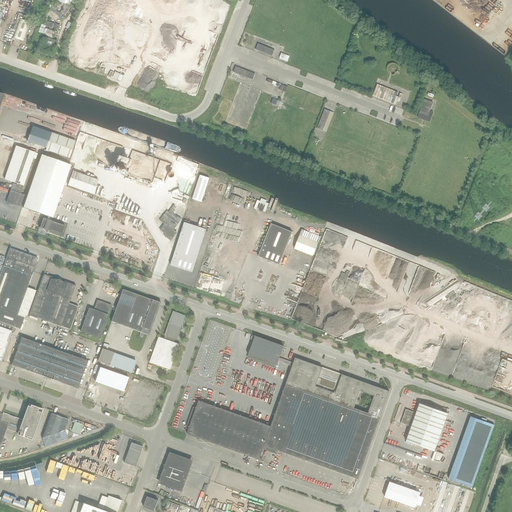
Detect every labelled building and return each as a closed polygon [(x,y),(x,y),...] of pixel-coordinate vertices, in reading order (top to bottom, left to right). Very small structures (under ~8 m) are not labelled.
[(471,4),(467,10),(476,16),(480,10),(471,4)] [(58,16),(48,9),(45,13),(55,20),(58,16)] [(20,18),(13,38),(23,42),(30,22),(20,18)] [(52,38),(54,31),(45,28),(43,35),(52,38)] [(54,41),(44,37),(47,47),(52,47),(54,41)] [(272,56),(274,51),(258,44),(256,50),(272,56)] [(282,53),(281,59),(289,61),(291,55),(282,53)] [(253,80),(255,74),(236,66),(233,72),(253,80)] [(377,84),(372,95),(395,104),(397,101),(399,101),(402,94),(400,93),(398,97),(396,96),(397,92),(377,84)] [(424,99),(419,113),(428,117),(433,102),(424,99)] [(326,106),(317,129),(323,131),(331,109),(326,106)] [(51,133),(45,150),(69,158),(75,141),(51,133)] [(16,185),(13,183),(6,202),(22,207),(26,195),(20,194),(35,153),(16,146),(4,179),(17,184),(16,185)] [(41,155),(23,208),(48,216),(49,217),(52,218),(70,165),(41,155)] [(168,180),(170,170),(118,171),(129,174),(148,179),(153,179),(154,177),(167,180),(168,180)] [(93,195),(98,180),(72,171),(67,186),(93,195)] [(200,175),(192,199),(201,202),(209,178),(200,175)] [(0,184),(0,185),(0,190),(6,193),(9,185),(6,183),(5,186),(0,184)] [(164,224),(159,230),(165,235),(164,237),(170,241),(171,241),(177,233),(174,230),(178,225),(178,224),(180,221),(179,221),(181,219),(176,215),(175,217),(171,215),(172,214),(171,212),(175,206),(174,205),(168,212),(167,211),(164,215),(159,221),(164,224)] [(47,219),(43,218),(39,228),(44,229),(46,232),(48,230),(62,235),(65,225),(49,220),(49,217),(48,216),(47,219)] [(184,222),(170,265),(192,273),(206,229),(184,222)] [(271,224),(258,257),(279,265),(292,232),(271,224)] [(321,236),(302,229),(294,249),(313,256),(321,236)] [(0,324),(13,329),(13,327),(20,329),(24,318),(17,315),(34,267),(37,258),(9,248),(6,257),(0,273),(0,324)] [(334,278),(336,278),(338,268),(338,264),(339,262),(342,262),(341,265),(344,266),(344,264),(345,263),(345,260),(342,258),(342,256),(341,257),(341,261),(338,261),(336,259),(335,264),(334,264),(332,267),(332,268),(330,271),(330,274),(326,273),(334,278)] [(75,286),(67,283),(44,274),(29,315),(61,326),(70,329),(78,307),(69,303),(75,286)] [(122,289),(110,321),(111,321),(141,332),(147,334),(149,335),(160,304),(160,303),(159,302),(122,289)] [(111,305),(97,300),(94,310),(89,308),(80,331),(99,338),(111,305)] [(149,362),(170,370),(179,344),(174,342),(175,340),(177,340),(185,315),(173,311),(164,336),(165,336),(164,339),(159,337),(149,362)] [(13,329),(0,324),(0,360),(1,361),(4,354),(12,331),(13,329)] [(255,336),(248,355),(276,365),(283,346),(255,336)] [(78,388),(87,361),(21,337),(12,365),(78,388)] [(98,361),(109,365),(113,354),(102,349),(98,361)] [(212,443),(259,459),(259,460),(264,445),(357,479),(358,479),(389,391),(377,387),(377,388),(373,386),(367,384),(366,388),(361,386),(363,382),(295,358),(286,384),(284,389),(282,394),(282,393),(275,412),(276,412),(274,417),(271,426),(266,425),(209,405),(210,405),(199,401),(187,434),(193,436),(196,437),(212,443)] [(100,367),(94,382),(104,385),(109,370),(100,367)] [(109,370),(104,385),(114,388),(119,374),(109,370)] [(119,374),(114,388),(123,392),(128,377),(119,374)] [(133,378),(127,393),(137,396),(142,382),(133,378)] [(147,400),(152,385),(142,382),(137,396),(147,400)] [(156,403),(161,389),(152,385),(147,400),(156,403)] [(0,446),(6,429),(17,433),(17,435),(32,440),(43,409),(28,404),(22,420),(3,413),(2,415),(0,414),(0,446)] [(448,414),(419,404),(416,413),(406,409),(401,423),(411,427),(406,441),(434,451),(448,414)] [(68,420),(51,413),(42,438),(45,446),(67,438),(64,430),(68,420)] [(477,487),(496,423),(472,416),(453,480),(477,487)] [(142,447),(131,443),(124,463),(135,467),(142,447)] [(66,475),(73,477),(75,466),(52,460),(49,471),(53,472),(62,474),(61,476),(66,477),(66,475)] [(184,486),(189,471),(190,471),(166,462),(160,478),(184,486)] [(415,508),(420,493),(390,482),(384,497),(415,508)] [(103,508),(103,509),(108,510),(107,511),(83,503),(79,511),(111,511),(112,511),(116,511),(121,501),(108,496),(104,508),(103,508)] [(98,507),(103,509),(107,498),(102,496),(98,507)] [(154,511),(158,500),(147,496),(143,507),(154,511)]
